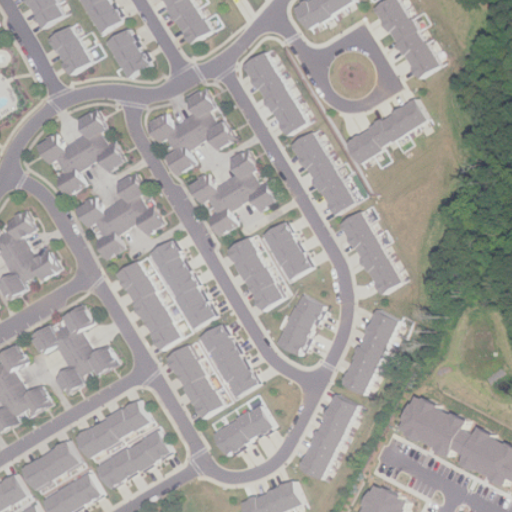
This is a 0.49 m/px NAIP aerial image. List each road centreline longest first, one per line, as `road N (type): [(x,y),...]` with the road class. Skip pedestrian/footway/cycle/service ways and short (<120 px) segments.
road 1 (residential): [(197,465),(221,473),(267,465),(350,328),(343,261),(218,62)]
road 2 (residential): [(4,175),(41,193),(60,219),(191,438),(197,465)]
road 3 (residential): [(317,387),(279,365),(265,346),(137,138),(133,94)]
road 4 (residential): [(0,184),(22,136),(61,102),(90,92),(156,96),(238,51)]
road 5 (residential): [(0,459),(150,370)]
